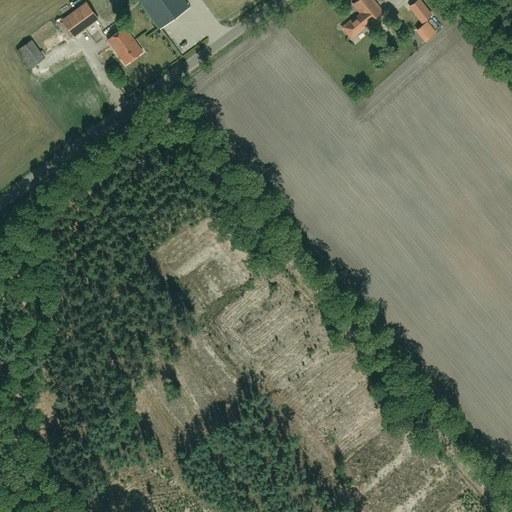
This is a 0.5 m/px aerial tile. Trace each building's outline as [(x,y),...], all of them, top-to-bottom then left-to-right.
[(141,0),(160,25),(186,5),(182,0),(141,0)] [(383,11),(373,0),(358,0),(353,4),(360,12),(342,27),(351,39),(365,27),(364,26),(368,23),(369,23),(383,11)] [(419,0),(417,0),(409,6),(421,22),(431,14),(419,0)] [(63,21),(74,35),(97,18),(86,4),(63,21)] [(429,20),(417,28),(427,42),(438,34),(429,20)] [(125,64),(142,52),(124,26),(107,39),(125,64)] [(56,53),(70,45),(67,40),(53,47),(56,53)] [(78,101),(104,88),(87,54),(61,67),(78,101)]
